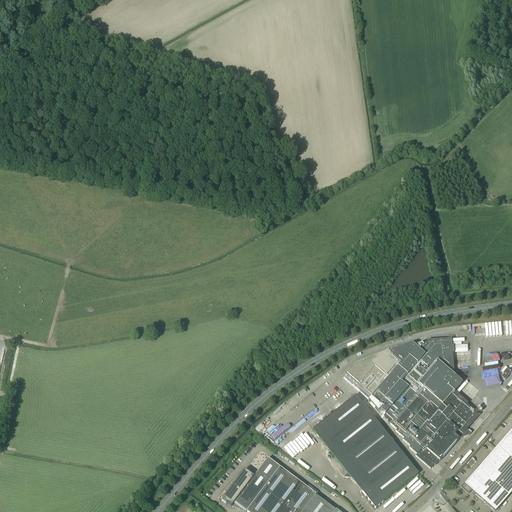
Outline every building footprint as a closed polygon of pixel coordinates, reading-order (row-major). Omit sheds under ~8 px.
[(505,323),(497,323),(498,332),(500,332),(500,335),(495,336),(495,340),(506,339),(505,323)] [(466,405),(467,404),(454,393),(462,383),(456,377),(455,373),(454,373),(451,339),(427,341),(423,346),(421,344),(415,347),(412,345),(391,352),(389,354),(388,353),(354,366),(344,378),(370,400),(368,402),(378,413),(380,411),(385,415),(393,421),(390,425),(397,431),(395,432),(404,439),(403,441),(410,447),(409,449),(417,455),(415,457),(430,470),(434,465),(435,466),(439,462),(440,462),(459,439),(454,435),(456,434),(458,436),(461,436),(462,435),(465,438),(469,436),(471,434),(466,430),(479,416),(466,405)] [(511,372),(507,368),(503,374),(504,374),(501,377),(505,381),(508,377),(507,377),(511,372)] [(465,400),(473,392),(471,390),(464,398),(465,400)] [(471,398),(482,405),(484,402),(472,395),(471,398)] [(375,509),(418,474),(356,396),(312,430),(338,462),(345,456),(358,471),(350,478),(375,509)] [(467,494),(471,490),(495,511),(511,492),(511,430),(475,474),(474,473),(461,487),(461,489),(467,494)] [(245,471),(222,500),(231,508),(234,503),(246,511),(337,511),(316,495),(268,459),(254,477),(245,471)]
